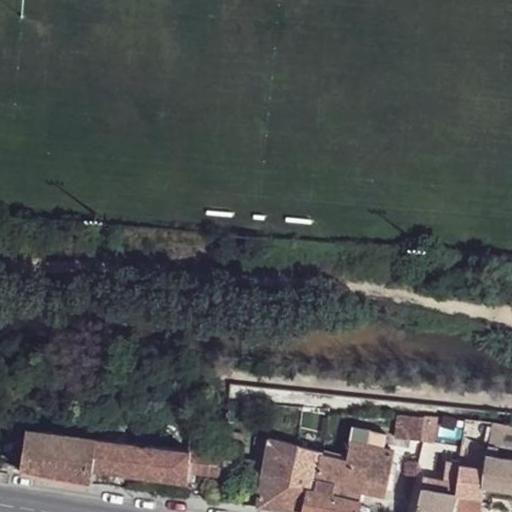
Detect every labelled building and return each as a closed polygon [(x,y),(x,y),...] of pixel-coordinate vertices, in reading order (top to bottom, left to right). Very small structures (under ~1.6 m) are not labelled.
[(397,415),(394,437),(422,440),(424,417),(397,415)] [(487,468),(484,487),(495,489),(511,490),(511,425),(494,421),(487,468)] [(322,455),(319,479),(335,483),(332,493),(360,500),(362,493),(385,498),(395,449),(384,447),(368,443),(370,430),(353,426),(346,462),(322,455)] [(27,429),(21,471),(90,484),(93,467),(187,481),(188,474),(191,450),(188,450),(27,429)] [(370,430),(368,443),(384,447),(387,434),(370,430)] [(190,438),(188,450),(191,450),(201,452),(199,475),(219,477),(223,442),(190,438)] [(269,438),(258,507),(291,511),(302,511),(308,489),(290,485),(298,445),(269,438)] [(224,442),(222,458),(242,462),(244,445),(224,442)] [(322,455),(323,451),(298,445),(290,485),(308,489),(302,511),(358,511),(360,500),(332,493),(335,483),(319,479),(322,455)] [(191,450),(188,474),(199,475),(201,452),(191,450)] [(423,478),(416,511),(452,511),(456,491),(461,465),(448,463),(445,481),(423,478)] [(461,465),(456,491),(483,496),(484,487),(487,468),(461,465)] [(484,487),(483,496),(493,498),(495,489),(484,487)] [(511,490),(495,489),(493,498),(511,501),(511,490)] [(456,491),(452,511),(480,511),(483,496),(456,491)]
